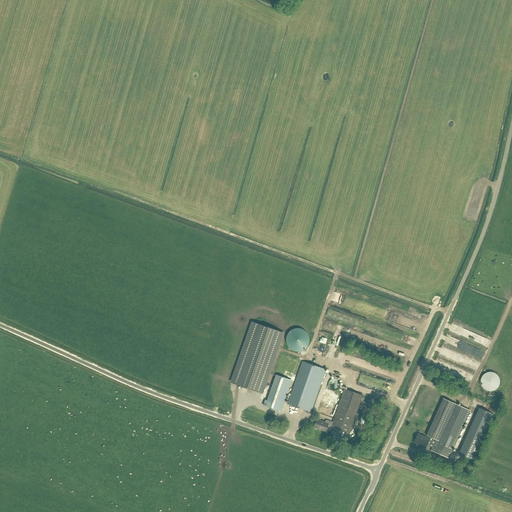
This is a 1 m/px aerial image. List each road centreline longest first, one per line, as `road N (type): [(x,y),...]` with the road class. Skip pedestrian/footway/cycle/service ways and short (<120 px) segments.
road 1 (unclassified): [(378,470),(137,388),(0,326)]
road 2 (unclassified): [(378,470),(485,227),(511,124)]
